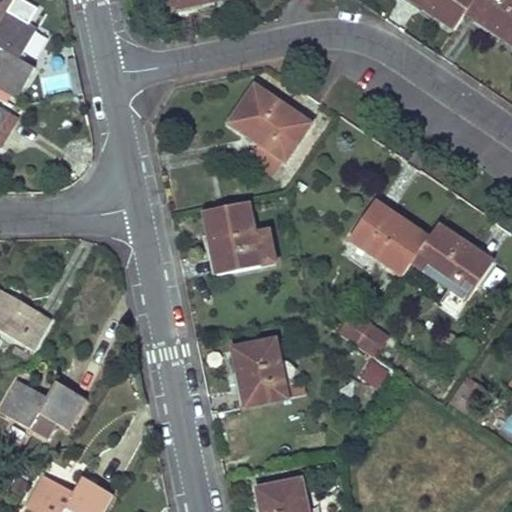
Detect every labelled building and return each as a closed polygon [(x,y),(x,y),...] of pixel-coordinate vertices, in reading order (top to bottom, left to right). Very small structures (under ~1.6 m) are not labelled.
[(0,0),(0,45),(5,49),(0,58),(0,86),(17,97),(36,66),(20,57),(37,29),(6,10),(11,0),(0,0)] [(172,0),(175,8),(221,0),(172,0)] [(475,0),(409,0),(454,31),(466,14),(475,0)] [(511,0),(475,0),(466,14),(511,45),(511,0)] [(46,76),(47,92),(67,90),(66,75),(46,76)] [(307,123),(254,87),(230,124),(255,141),(247,154),(270,170),(279,157),(283,160),(307,123)] [(247,202),(203,211),(217,274),(273,263),(268,241),(255,243),(253,234),(247,202)] [(428,239),(374,202),(349,239),(404,276),(412,264),(428,239)] [(491,264),(437,226),(428,239),(412,264),(450,289),(467,301),(491,264)] [(255,243),(268,241),(266,232),(253,234),(255,243)] [(51,318),(0,286),(0,328),(33,349),(51,318)] [(457,315),(467,301),(450,289),(441,303),(457,315)] [(354,310),(339,332),(345,336),(360,314),(354,310)] [(360,314),(345,336),(356,344),(372,322),(360,314)] [(367,351),(382,330),(372,322),(356,344),(367,351)] [(373,355),(388,334),(382,330),(367,351),(373,355)] [(275,338),(234,346),(246,405),(288,396),(275,338)] [(362,379),(379,389),(389,372),(372,362),(362,379)] [(471,405),(483,387),(467,376),(455,394),(471,405)] [(86,398),(57,380),(46,398),(16,380),(0,408),(30,427),(39,411),(69,429),(86,398)] [(471,405),(455,394),(450,401),(467,412),(479,421),(484,413),(471,405)] [(53,426),(41,419),(36,427),(48,435),(53,426)] [(73,492),(42,475),(27,503),(41,511),(101,511),(112,493),(83,476),(73,492)] [(308,511),(302,480),(259,489),(263,511),(308,511)]
